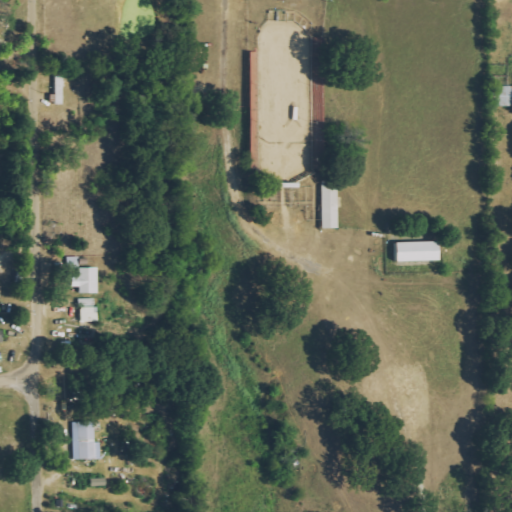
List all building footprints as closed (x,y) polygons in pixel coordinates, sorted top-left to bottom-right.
[(67,105),(66,76),(58,76),(59,105),(67,105)] [(511,87),(489,87),(489,106),(511,106),(511,87)] [(341,229),(341,181),(325,181),(325,229),(341,229)] [(443,261),(443,242),(398,244),(399,262),(443,261)] [(81,257),(70,258),(70,268),(81,268),(81,257)] [(82,294),(101,294),(100,268),(83,268),(83,277),(75,277),(75,288),(82,288),(82,294)] [(83,322),(101,322),(100,307),(83,308),(83,322)] [(103,459),(103,443),(98,443),(98,423),(75,423),(76,460),(103,459)]
